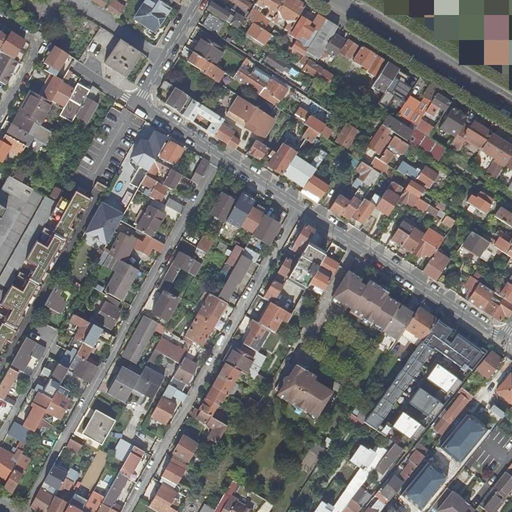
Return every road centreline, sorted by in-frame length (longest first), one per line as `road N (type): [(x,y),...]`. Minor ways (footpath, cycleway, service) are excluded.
road 1 (unclassified): [(137,103),(511,338)]
road 2 (secondary): [(511,107),(337,0)]
road 3 (unclassified): [(199,0),(137,103)]
